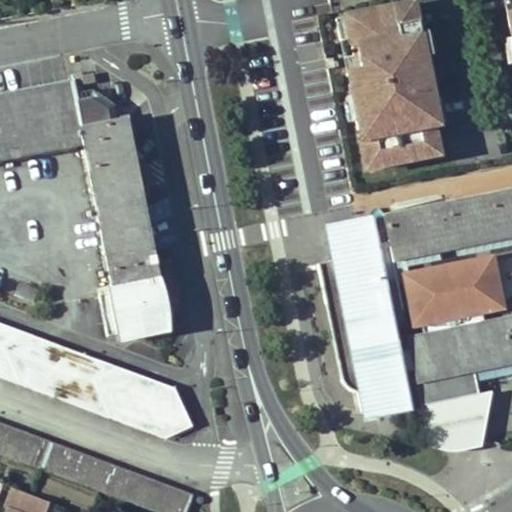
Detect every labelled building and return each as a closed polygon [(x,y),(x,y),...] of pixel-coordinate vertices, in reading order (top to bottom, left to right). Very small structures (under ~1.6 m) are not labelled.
[(414,3),(419,27),(424,26),(419,2),(414,3)] [(414,3),(337,19),(342,41),(351,39),(355,55),(350,56),(354,72),(348,73),(353,96),(357,120),(368,169),(424,158),(421,144),(436,141),(434,125),(438,125),(433,99),(424,56),(420,34),(419,27),(414,3)] [(426,32),(420,34),(424,56),(430,55),(426,32)] [(166,332),(156,277),(142,204),(144,203),(142,195),(140,180),(137,181),(126,121),(110,123),(109,113),(116,106),(93,90),(88,100),(75,102),(73,94),(71,83),(0,96),(0,160),(84,145),(112,285),(108,285),(110,293),(99,295),(107,336),(118,334),(119,341),(166,332)] [(353,96),(347,97),(352,121),(357,120),(353,96)] [(433,99),(438,125),(444,123),(439,98),(433,99)] [(436,141),(421,144),(424,158),(439,154),(436,141)] [(471,245),(511,237),(511,190),(462,200),(471,245)] [(387,232),(392,261),(471,245),(462,200),(383,216),(387,232)] [(392,261),(387,232),(364,236),(361,221),(328,227),(335,262),(318,265),(341,379),(344,384),(348,387),(353,390),(358,392),(363,391),(368,415),(407,408),(401,373),(414,370),(410,346),(396,348),(389,312),(402,310),(392,261)] [(420,399),(473,388),(470,371),(511,362),(511,315),(408,336),(410,346),(414,370),(420,399)] [(101,362),(89,368),(88,366),(83,355),(81,355),(69,360),(65,348),(53,354),(48,343),(35,348),(29,336),(18,340),(13,330),(11,329),(0,334),(0,333),(0,369),(4,378),(16,374),(21,385),(33,379),(39,391),(52,385),(57,398),(70,393),(75,404),(88,399),(93,411),(105,406),(111,418),(124,413),(129,425),(142,420),(146,431),(159,426),(165,438),(178,432),(192,426),(180,400),(178,401),(173,388),(160,393),(156,382),(143,387),(137,374),(124,381),(119,369),(106,374),(101,362)] [(421,403),(474,392),(473,388),(420,399),(421,403)] [(0,452),(2,453),(29,463),(156,511),(158,511),(187,511),(194,494),(151,479),(137,473),(109,464),(96,458),(68,448),(39,437),(12,427),(0,422),(0,452)] [(46,511),(50,503),(15,489),(12,498),(21,503),(17,511),(11,509),(10,511),(46,511)]
